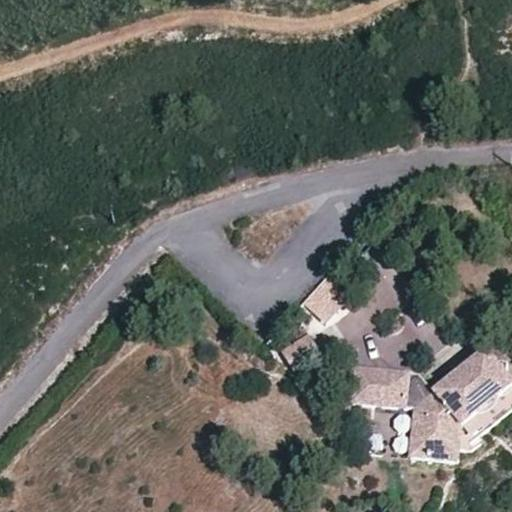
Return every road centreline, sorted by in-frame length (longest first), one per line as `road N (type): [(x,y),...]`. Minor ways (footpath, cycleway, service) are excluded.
road 1 (residential): [(0,412),(168,228),(260,197),(511,148)]
road 2 (track): [(384,0),(296,31),(187,16),(0,79)]
